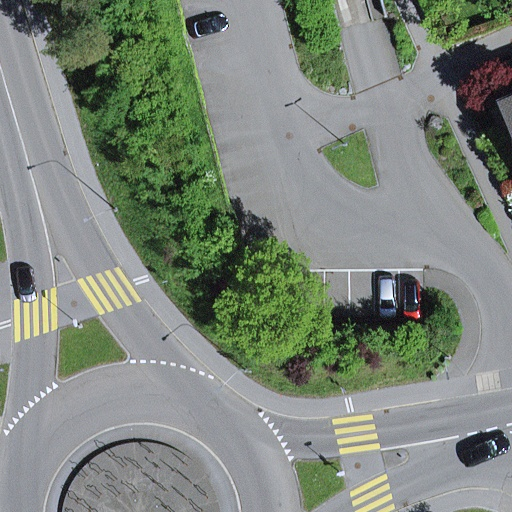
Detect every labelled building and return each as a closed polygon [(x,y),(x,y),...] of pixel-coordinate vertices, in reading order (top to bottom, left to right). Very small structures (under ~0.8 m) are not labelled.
[(182,19),(177,0),(136,0),(117,5),(124,35),(182,19)] [(190,49),(182,19),(124,35),(132,64),(190,49)] [(197,78),(190,49),(132,64),(139,93),(197,78)] [(205,107),(197,78),(139,93),(147,122),(205,107)] [(213,137),(205,107),(147,122),(155,152),(213,137)] [(220,166),(213,137),(155,152),(162,181),(220,166)] [(228,195),(220,166),(162,181),(170,210),(228,195)] [(235,225),(228,195),(170,210),(177,240),(235,225)] [(243,254),(235,225),(177,240),(185,269),(243,254)] [(185,269),(192,298),(250,283),(243,254),(185,269)]
